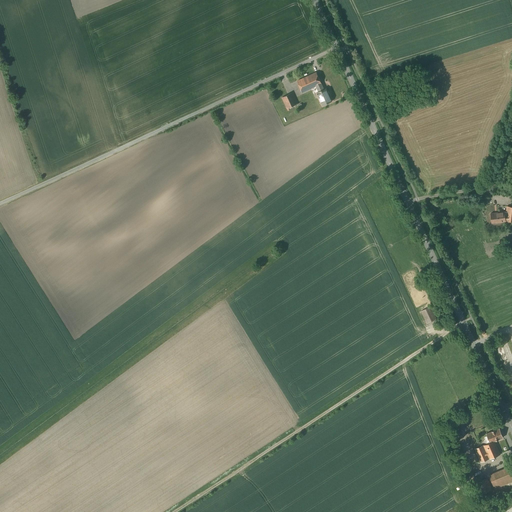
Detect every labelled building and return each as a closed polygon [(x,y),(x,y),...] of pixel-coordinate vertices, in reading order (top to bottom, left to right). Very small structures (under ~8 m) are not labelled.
[(317,73),(298,82),(303,94),(317,87),(320,94),(316,96),(321,107),(333,102),(327,90),(325,91),(317,73)] [(291,95),(282,99),(288,112),(292,110),(291,108),(296,106),(291,95)] [(511,221),(511,207),(507,207),(505,212),(491,214),(492,223),(506,221),(511,221)] [(504,438),(500,429),(486,434),(490,444),(495,442),(504,438)] [(480,463),(500,454),(495,442),(490,444),(475,450),(480,463)] [(495,489),(511,482),(511,466),(490,475),(495,489)] [(492,490),(487,479),(477,483),(481,494),(492,490)]
